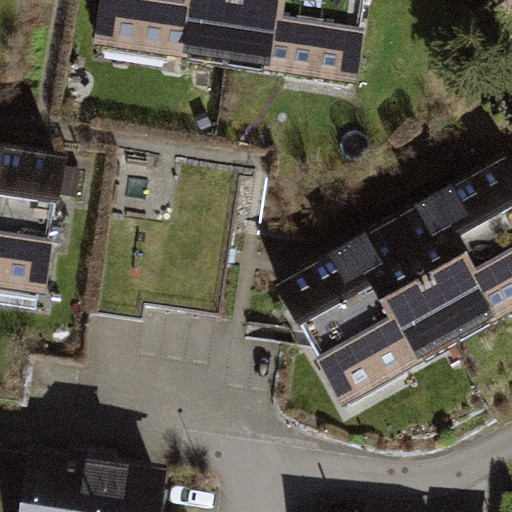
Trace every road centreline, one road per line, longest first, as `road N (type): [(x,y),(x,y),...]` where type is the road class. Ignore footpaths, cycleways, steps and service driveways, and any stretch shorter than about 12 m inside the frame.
road 1 (residential): [(0,416),(271,459)]
road 2 (residential): [(271,459),(445,490),(511,450)]
